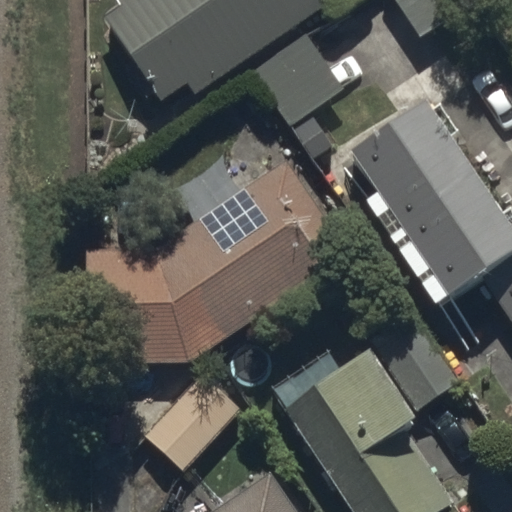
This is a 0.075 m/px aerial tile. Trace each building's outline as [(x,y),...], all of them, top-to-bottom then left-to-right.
[(113,0),(118,7),(104,16),(161,105),(191,85),(197,96),(245,65),(287,130),(347,92),(304,25),(330,9),(324,0),(113,0)] [(479,0),(397,0),(426,40),(480,1),(479,0)] [(356,153),(452,296),(484,274),(511,315),(511,224),(431,103),(356,153)] [(195,227),(151,252),(88,251),(89,364),(189,364),(371,246),(354,214),(326,230),(288,162),(240,189),(225,162),(174,190),(195,227)] [(288,413),(352,511),(439,511),(457,501),(411,430),(421,424),(417,417),(461,389),(420,327),(288,413)] [(203,376),(145,436),(184,473),(242,413),(203,376)] [(295,511),(271,477),(221,511),(295,511)]
